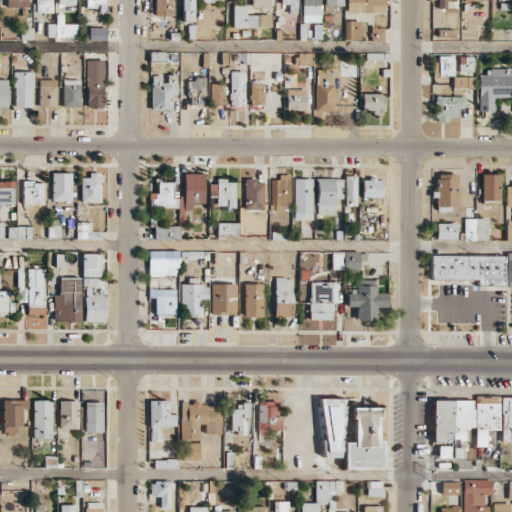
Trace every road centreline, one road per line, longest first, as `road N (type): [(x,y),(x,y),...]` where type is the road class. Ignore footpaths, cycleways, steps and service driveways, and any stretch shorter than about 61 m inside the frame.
road 1 (residential): [(410,511),(412,0)]
road 2 (residential): [(0,145),(511,147)]
road 3 (secondary): [(0,359),(511,361)]
road 4 (residential): [(129,511),(130,0)]
